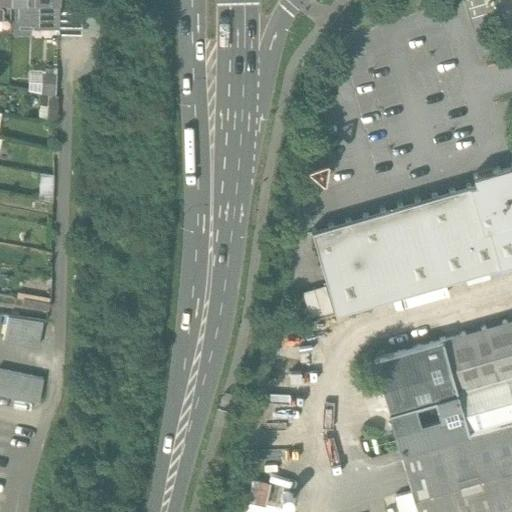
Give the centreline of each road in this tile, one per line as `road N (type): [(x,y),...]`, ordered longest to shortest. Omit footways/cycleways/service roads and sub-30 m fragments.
road 1 (primary): [(162,511),(209,277),(216,155)]
road 2 (primary): [(194,0),(195,57),(216,155)]
